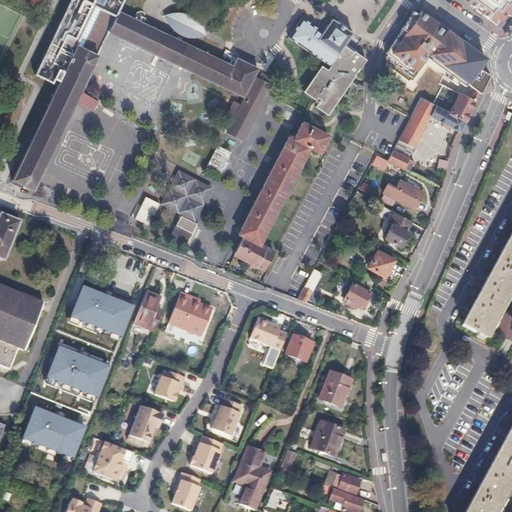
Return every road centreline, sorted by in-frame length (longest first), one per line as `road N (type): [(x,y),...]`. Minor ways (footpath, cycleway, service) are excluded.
road 1 (residential): [(396,348),(0,196)]
road 2 (tertiary): [(396,348),(509,81)]
road 3 (tertiary): [(400,511),(389,406),(396,348)]
